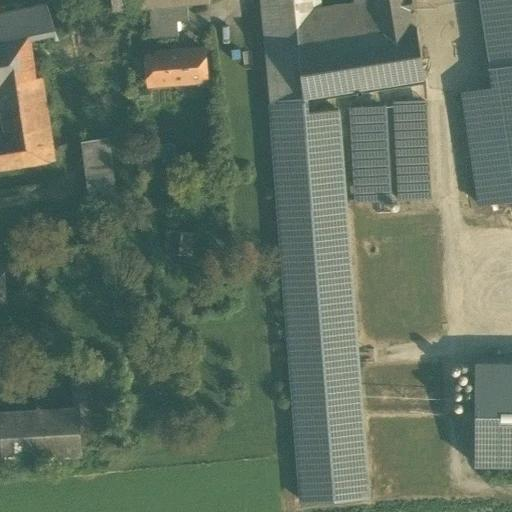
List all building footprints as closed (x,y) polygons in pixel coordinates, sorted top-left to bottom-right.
[(145,0),(111,0),(112,11),(146,8),(145,0)] [(260,0),(270,103),(303,98),(295,11),(293,0),(260,0)] [(293,0),(295,11),(321,9),(320,0),(293,0)] [(425,78),(411,0),(372,0),(353,3),(321,9),(295,11),(303,98),(306,97),(425,78)] [(511,0),(479,0),(490,69),(511,65),(511,0)] [(0,42),(30,37),(31,47),(58,39),(45,3),(0,12),(0,42)] [(150,7),(152,22),(176,20),(187,19),(186,4),(150,7)] [(176,20),(152,22),(152,36),(177,33),(176,20)] [(0,135),(0,168),(55,160),(42,77),(36,78),(31,47),(30,37),(0,42),(0,100),(4,135),(0,135)] [(204,50),(183,52),(186,81),(206,79),(204,50)] [(150,84),(186,81),(183,52),(147,55),(150,84)] [(511,65),(490,69),(492,87),(461,92),(479,205),(511,199),(511,65)] [(306,113),(306,97),(303,98),(270,103),(269,103),(300,502),(368,496),(338,111),(306,113)] [(393,104),(398,199),(408,198),(429,197),(425,102),(403,103),(393,104)] [(350,108),(355,202),(369,201),(389,200),(384,106),(364,107),(350,108)] [(82,141),(89,199),(116,196),(109,138),(82,141)] [(193,232),(169,230),(167,252),(191,254),(193,232)] [(81,407),(79,407),(81,446),(115,444),(111,363),(78,365),(81,407)] [(511,363),(475,364),(474,465),(511,465),(511,363)] [(460,369),(457,365),(452,366),(450,370),(453,374),(458,373),(460,369)] [(467,377),(464,373),(459,374),(458,378),(461,382),(465,381),(467,377)] [(463,394),(460,391),(455,391),(454,396),(457,399),(461,399),(463,394)] [(473,394),(470,391),(466,391),(464,396),(467,400),(472,399),(473,394)] [(463,406),(460,402),(455,402),(454,407),(457,411),(461,410),(463,406)] [(0,412),(0,429),(2,460),(82,455),(81,446),(79,407),(0,412)]
